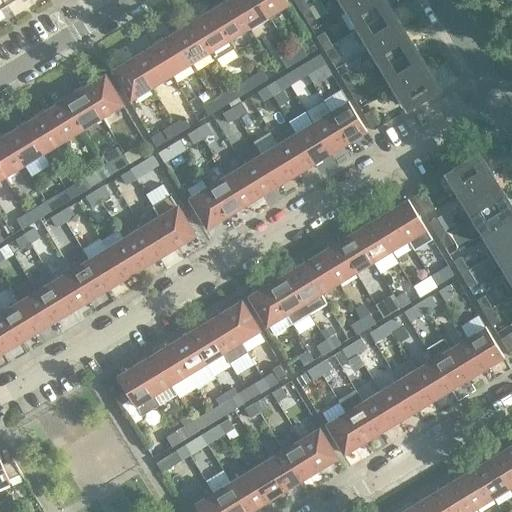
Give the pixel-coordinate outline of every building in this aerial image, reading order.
[(0,0),(0,9),(2,12),(9,7),(8,4),(7,5),(3,0),(0,0)] [(232,0),(227,0),(222,4),(221,2),(211,8),(210,7),(209,8),(211,10),(229,39),(249,28),(232,0)] [(258,0),(232,0),(249,28),(268,16),(258,0)] [(289,4),(286,0),(258,0),(268,16),(288,4),(289,4)] [(304,0),(293,0),(300,10),(308,6),(304,0)] [(332,0),(340,12),(347,8),(360,0),(332,0)] [(360,0),(347,8),(353,18),(353,17),(359,28),(389,9),(383,0),(360,0)] [(316,19),(308,6),(300,10),(308,23),(316,19)] [(395,19),(389,9),(359,28),(365,38),(371,47),(401,29),(396,19),(395,19)] [(211,10),(202,15),(201,14),(191,20),(191,19),(190,20),(191,22),(192,22),(210,51),(229,39),(211,10)] [(192,22),(191,22),(183,27),(182,26),(172,32),(171,31),(170,32),(172,34),(173,34),(190,63),(210,51),(192,22)] [(407,38),(401,29),(371,47),(376,57),(377,57),(383,67),(413,48),(407,38)] [(324,32),(316,36),(324,49),(331,44),(324,32)] [(173,34),(172,34),(163,39),(162,37),(152,43),(151,43),(152,46),(153,45),(171,75),(190,63),(173,34)] [(339,57),(331,44),(324,49),(331,62),(339,57)] [(153,45),(152,46),(144,51),(143,49),(133,55),(132,55),(131,55),(133,58),(134,57),(152,87),(171,75),(153,45)] [(301,46),(290,52),(296,61),(306,55),(301,46)] [(419,58),(413,48),(383,67),(389,77),(388,77),(394,86),(425,68),(419,58)] [(296,61),(290,52),(280,58),(286,68),(296,61)] [(134,57),(133,58),(124,63),(123,61),(113,67),(114,69),(112,70),(113,71),(114,71),(131,99),(152,87),(134,57)] [(317,69),(311,60),(301,66),(307,75),(317,69)] [(307,75),(301,66),(292,71),(298,81),(307,75)] [(431,77),(425,68),(394,86),(400,96),(407,106),(437,88),(430,77),(431,77)] [(262,70),(251,76),(257,85),(267,79),(262,70)] [(347,71),(340,75),(347,88),(355,83),(347,71)] [(93,82),(85,87),(84,87),(102,117),(122,105),(105,76),(106,76),(105,75),(103,76),(102,74),(92,80),(93,82)] [(257,85),(251,76),(241,82),(247,91),(257,85)] [(282,90),(276,81),(267,87),(272,96),(282,90)] [(363,96),(355,83),(347,88),(355,101),(363,96)] [(74,94),(65,99),(64,99),(82,129),(102,117),(84,87),(85,87),(83,85),(82,85),(82,86),(73,92),(74,94)] [(272,96),(267,87),(257,92),(263,102),(272,96)] [(223,93),(213,99),(218,109),(229,103),(223,93)] [(54,106),(46,111),(45,111),(63,141),(82,129),(64,99),(65,99),(64,96),(62,97),(63,98),(53,104),(54,106)] [(218,109),(213,99),(202,106),(208,115),(218,109)] [(367,131),(348,101),(347,102),(330,113),(348,142),(365,132),(366,132),(367,131)] [(241,102),(232,108),(237,117),(247,111),(241,102)] [(35,117),(26,123),(25,123),(43,153),(63,141),(45,111),(46,111),(44,108),(43,109),(43,110),(34,116),(35,117)] [(237,117),(232,108),(222,114),(228,123),(237,117)] [(371,110),(363,114),(371,128),(379,123),(371,110)] [(348,142),(330,113),(313,123),(331,153),(348,142)] [(184,117),(174,123),(179,132),(190,126),(184,117)] [(15,129),(6,135),(24,165),(43,153),(25,123),(26,123),(25,120),(24,121),(14,127),(15,129)] [(179,132),(174,123),(150,137),(156,147),(179,132)] [(212,133),(206,123),(197,129),(202,138),(212,133)] [(331,153),(313,123),(295,134),(313,163),(331,153)] [(202,138),(197,129),(187,135),(193,144),(202,138)] [(0,170),(4,177),(24,165),(6,135),(5,132),(4,133),(0,136),(0,170)] [(313,163),(295,134),(278,144),(296,174),(313,163)] [(185,149),(179,140),(170,145),(175,155),(185,149)] [(296,174),(278,144),(260,155),(278,185),(296,174)] [(124,153),(129,163),(140,157),(134,147),(124,153)] [(278,185),(260,155),(243,166),(261,195),(278,185)] [(454,185),(460,194),(491,176),(485,166),(478,156),(448,174),(454,184),(454,185)] [(115,159),(104,165),(110,175),(120,168),(115,159)] [(145,173),(139,164),(130,170),(135,179),(145,173)] [(110,175),(104,165),(94,172),(100,181),(110,175)] [(261,195),(243,166),(226,176),(244,206),(261,195)] [(135,179),(130,170),(120,176),(126,185),(135,179)] [(244,206),(226,176),(208,187),(226,216),(244,206)] [(496,185),(491,176),(460,194),(466,204),(472,213),(502,195),(496,185)] [(76,183),(65,189),(71,198),(81,192),(76,183)] [(110,195),(104,185),(95,191),(101,200),(110,195)] [(226,216),(208,187),(190,198),(207,227),(206,227),(207,228),(226,216)] [(71,198),(65,189),(55,196),(61,205),(71,198)] [(423,190),(413,196),(425,216),(435,209),(423,190)] [(101,200),(95,191),(85,197),(91,206),(101,200)] [(508,205),(502,195),(472,213),(478,223),(478,224),(484,233),(511,215),(511,210),(509,205),(508,205)] [(152,207),(158,217),(176,247),(196,235),(195,234),(194,234),(171,196),(152,207)] [(426,229),(408,199),(407,200),(390,210),(408,240),(425,230),(426,229)] [(36,207),(26,213),(32,222),(42,216),(36,207)] [(75,216),(69,207),(60,212),(66,222),(75,216)] [(408,240),(390,210),(372,221),(390,251),(408,240)] [(66,222),(60,212),(50,218),(56,227),(66,222)] [(32,222),(26,213),(16,219),(21,229),(32,222)] [(511,215),(484,233),(489,242),(490,242),(496,252),(511,242),(511,215)] [(176,247),(158,217),(141,227),(159,257),(176,247)] [(437,218),(429,222),(437,235),(444,230),(437,218)] [(390,251),(372,221),(355,232),(373,261),(390,251)] [(159,257),(141,227),(124,238),(142,268),(159,257)] [(34,228),(25,234),(30,243),(40,237),(34,228)] [(452,243),(444,230),(437,235),(444,248),(452,243)] [(373,261),(355,232),(337,242),(355,272),(373,261)] [(30,243),(25,234),(15,240),(21,249),(30,243)] [(142,268),(124,238),(106,249),(124,278),(142,268)] [(355,272),(337,242),(320,253),(338,282),(355,272)] [(511,242),(496,252),(502,262),(501,263),(507,272),(511,269),(511,242)] [(124,278),(106,249),(89,259),(107,289),(124,278)] [(338,282),(320,253),(303,263),(321,293),(338,282)] [(460,256),(453,261),(460,274),(468,269),(460,256)] [(107,289),(89,259),(71,270),(89,300),(107,289)] [(321,293),(303,263),(285,274),(303,304),(321,293)] [(476,282),(468,269),(460,274),(468,287),(476,282)] [(89,300),(71,270),(53,281),(71,310),(89,300)] [(439,271),(430,277),(435,286),(445,280),(439,271)] [(303,304),(285,274),(268,285),(286,314),(303,304)] [(435,286),(430,277),(420,282),(426,292),(435,286)] [(71,310),(53,281),(36,291),(54,321),(71,310)] [(286,314),(268,285),(249,296),(249,297),(250,297),(267,325),(286,314)] [(454,294),(448,285),(439,291),(444,300),(454,294)] [(54,321),(36,291),(18,302),(37,332),(54,321)] [(404,292),(395,298),(401,307),(410,301),(404,292)] [(484,295),(476,300),(484,313),(492,308),(484,295)] [(436,305),(431,296),(421,302),(427,311),(436,305)] [(401,307),(395,298),(386,304),(391,313),(401,307)] [(242,302),(242,301),(223,312),(241,342),(259,331),(242,302)] [(37,332),(18,302),(1,313),(19,342),(37,332)] [(427,311),(421,302),(412,307),(417,317),(427,311)] [(500,321),(492,308),(484,313),(492,326),(500,321)] [(247,352),(241,342),(223,312),(205,323),(223,352),(229,363),(247,352)] [(19,342),(1,313),(0,313),(0,350),(2,353),(19,342)] [(369,313),(360,319),(366,328),(375,322),(369,313)] [(401,326),(396,317),(386,323),(392,332),(401,326)] [(366,328),(360,319),(350,325),(356,334),(366,328)] [(223,352),(205,323),(188,333),(206,363),(223,352)] [(392,332),(386,323),(377,329),(383,338),(392,332)] [(504,357),(485,327),(484,327),(485,328),(467,338),(485,368),(503,357),(503,358),(504,357)] [(206,363),(188,333),(170,344),(188,374),(206,363)] [(334,334),(325,340),(331,349),(340,344),(334,334)] [(511,341),(509,336),(501,340),(508,352),(509,353),(511,351),(511,341)] [(361,338),(360,338),(351,344),(357,353),(367,347),(361,338)] [(426,349),(432,359),(450,389),(468,378),(450,349),(444,338),(426,349)] [(485,368),(467,338),(450,349),(468,378),(485,368)] [(331,349),(325,340),(315,346),(321,355),(331,349)] [(188,374),(170,344),(153,355),(171,384),(188,374)] [(357,353),(351,344),(342,350),(348,359),(357,353)] [(308,351),(298,357),(304,366),(313,360),(308,351)] [(171,384),(153,355),(135,365),(153,395),(171,384)] [(332,369),(326,359),(317,365),(322,374),(332,369)] [(450,389),(432,359),(415,370),(433,399),(450,389)] [(153,395),(135,365),(118,376),(118,375),(117,376),(126,391),(125,395),(126,398),(127,401),(130,403),(134,404),(135,406),(136,406),(136,405),(153,395)] [(322,374),(317,365),(307,371),(313,380),(322,374)] [(433,399),(415,370),(398,380),(416,410),(433,399)] [(278,382),(272,373),(262,378),(268,388),(278,382)] [(304,373),(296,378),(301,386),(310,381),(304,373)] [(268,388),(262,378),(253,384),(259,393),(268,388)] [(416,410),(398,380),(380,391),(398,421),(416,410)] [(281,387),(271,393),(277,402),(287,396),(281,387)] [(398,421),(380,391),(363,402),(381,431),(398,421)] [(237,393),(228,399),(233,409),(243,403),(237,393)] [(269,407),(264,397),(254,403),(260,412),(269,407)] [(233,409),(228,399),(218,405),(224,414),(233,409)] [(381,431),(363,402),(345,412),(363,442),(381,431)] [(260,412),(254,403),(245,409),(250,418),(260,412)] [(363,442),(345,412),(327,423),(344,452),(344,453),(344,454),(363,442)] [(202,415),(193,420),(198,430),(208,424),(202,415)] [(229,419),(228,419),(219,424),(225,434),(234,428),(229,419)] [(198,430),(193,420),(183,426),(189,435),(198,430)] [(225,434),(219,424),(210,430),(215,439),(225,434)] [(318,429),(300,440),(318,469),(337,458),(337,457),(336,457),(318,429)] [(175,431),(166,437),(171,446),(181,440),(175,431)] [(199,449),(194,440),(184,446),(190,455),(199,449)] [(318,469),(300,440),(283,450),(301,480),(318,469)] [(190,455),(184,446),(175,451),(180,461),(190,455)] [(511,485),(511,450),(509,447),(492,457),(510,487),(511,485)] [(301,480),(283,450),(265,461),(283,491),(301,480)] [(510,487),(492,457),(475,468),(493,497),(510,487)] [(0,486),(9,482),(9,483),(10,482),(9,479),(22,474),(13,460),(2,465),(0,459),(0,486)] [(283,491),(265,461),(248,472),(266,501),(283,491)] [(493,497),(475,468),(457,478),(475,508),(493,497)] [(266,501),(248,472),(230,482),(248,511),(266,501)] [(468,511),(475,508),(457,478),(440,489),(453,511),(468,511)] [(248,511),(230,482),(213,493),(224,511),(248,511)] [(453,511),(440,489),(422,500),(429,511),(453,511)] [(224,511),(213,493),(196,503),(195,503),(194,504),(196,506),(195,509),(195,511),(224,511)] [(429,511),(422,500),(405,510),(405,511),(429,511)]
